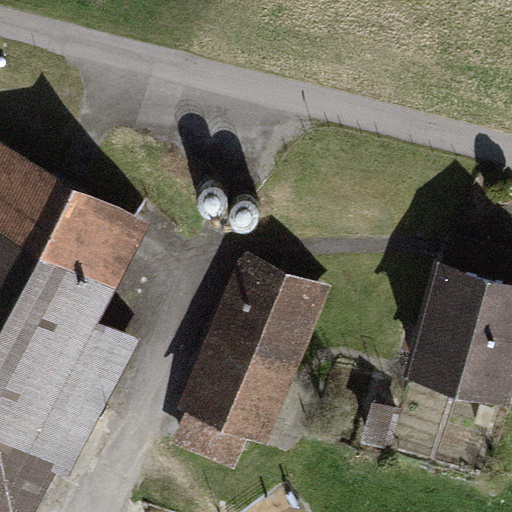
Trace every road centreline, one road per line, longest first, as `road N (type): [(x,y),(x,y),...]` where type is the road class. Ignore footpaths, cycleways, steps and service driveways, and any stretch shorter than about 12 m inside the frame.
road 1 (unknown): [(125,511),(188,256),(135,207),(77,178),(75,157),(111,54)]
road 2 (unclassified): [(0,26),(511,152)]
